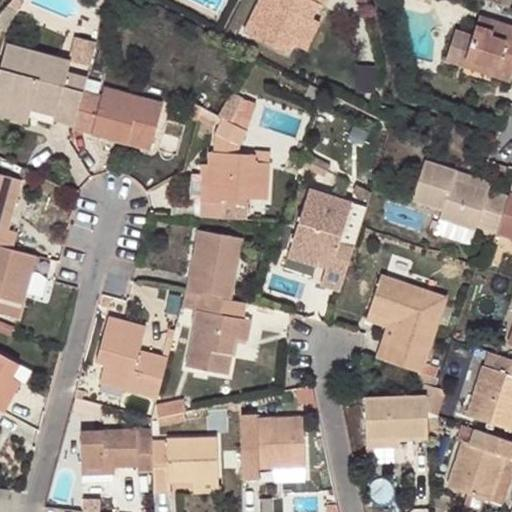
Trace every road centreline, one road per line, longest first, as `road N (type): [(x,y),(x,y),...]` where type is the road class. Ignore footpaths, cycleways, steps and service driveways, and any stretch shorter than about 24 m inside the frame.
road 1 (residential): [(30,511),(107,216)]
road 2 (residential): [(345,511),(316,378),(335,328)]
